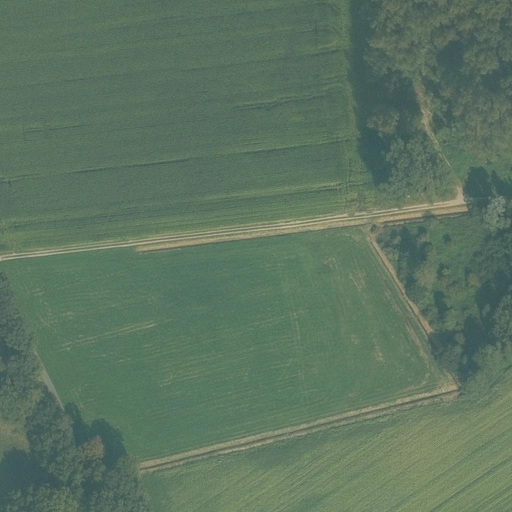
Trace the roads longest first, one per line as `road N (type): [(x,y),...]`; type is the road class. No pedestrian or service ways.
road 1 (track): [(511,195),(0,259)]
road 2 (unclassified): [(89,511),(66,421),(0,290)]
